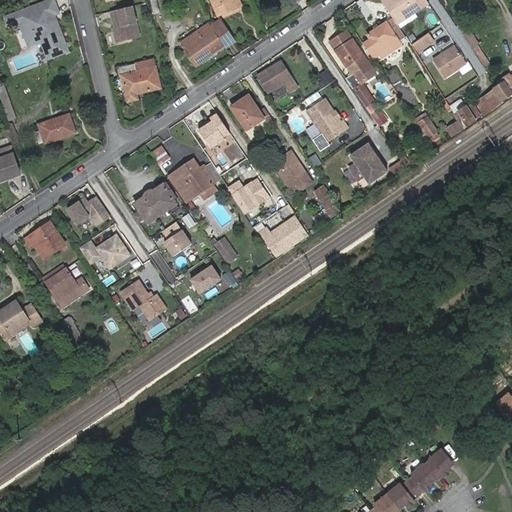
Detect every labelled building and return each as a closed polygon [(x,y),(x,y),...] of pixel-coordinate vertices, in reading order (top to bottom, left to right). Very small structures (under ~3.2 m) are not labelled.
[(21,22),(26,36),(35,33),(38,42),(40,42),(47,59),(67,52),(55,19),(53,20),(52,16),(54,16),(58,14),(53,0),(5,17),(9,26),(21,22)] [(212,0),(219,15),(237,7),(233,0),(212,0)] [(384,0),(398,23),(403,20),(405,18),(404,16),(414,10),(415,12),(422,8),(417,0),(384,0)] [(133,5),(111,11),(115,30),(114,31),(117,42),(140,37),(133,5)] [(405,18),(415,12),(414,10),(404,16),(405,18)] [(364,43),(374,58),(383,52),(380,47),(392,39),(396,43),(406,37),(393,17),(367,34),(370,38),(364,43)] [(465,22),(459,26),(465,35),(471,31),(465,22)] [(196,67),(224,47),(224,46),(212,29),(210,23),(179,44),(196,67)] [(233,40),(221,23),(212,29),(224,46),(233,40)] [(465,35),(478,55),(482,52),(477,44),(479,43),(471,31),(465,35)] [(336,51),(346,66),(348,66),(353,74),(354,73),(361,83),(375,73),(360,50),(353,40),(347,32),(332,42),(337,49),(336,51)] [(35,33),(26,36),(29,46),(38,42),(35,33)] [(433,42),(428,34),(412,44),(418,53),(433,42)] [(380,47),(383,52),(396,43),(392,39),(380,47)] [(456,46),(434,60),(445,77),(467,63),(456,46)] [(136,63),(118,68),(120,76),(122,75),(128,101),(138,98),(137,93),(161,87),(154,59),(145,61),(147,69),(138,71),(136,63)] [(145,61),(136,63),(138,71),(147,69),(145,61)] [(282,62),(258,76),(268,92),(284,82),(290,92),(297,88),(282,62)] [(327,69),(319,75),(327,85),(335,80),(327,69)] [(361,83),(354,73),(353,74),(347,78),(358,94),(366,89),(361,83)] [(503,78),(506,82),(511,78),(511,76),(510,74),(503,78)] [(511,78),(506,82),(495,89),(496,89),(504,100),(511,94),(511,78)] [(336,81),(328,85),(332,93),(340,89),(336,81)] [(487,88),(490,93),(491,93),(496,89),(495,89),(493,84),(487,88)] [(7,85),(0,87),(0,88),(10,120),(18,118),(7,85)] [(374,103),(366,89),(358,94),(367,106),(374,103)] [(499,105),(505,102),(504,100),(496,89),(491,93),(499,105)] [(493,109),(499,105),(491,93),(490,93),(485,97),(493,109)] [(231,107),(247,130),(264,118),(249,95),(231,107)] [(334,111),(326,99),(307,111),(328,142),(349,128),(344,120),(342,122),(339,118),(336,117),(334,114),(334,111)] [(379,109),(374,103),(367,106),(372,113),(379,109)] [(455,113),(465,128),(476,120),(476,119),(480,116),(477,112),(477,109),(477,107),(476,107),(475,105),(473,105),(471,105),(470,106),(469,107),(469,108),(468,106),(455,113)] [(40,125),(45,144),(77,134),(71,115),(40,125)] [(418,119),(430,136),(439,130),(430,117),(424,121),(422,117),(418,119)] [(447,129),(452,137),(462,129),(457,122),(447,129)] [(423,129),(418,132),(428,146),(433,143),(423,129)] [(352,169),(360,180),(366,176),(372,184),(389,172),(371,144),(353,156),(359,164),(352,169)] [(161,147),(151,155),(159,166),(169,160),(161,147)] [(292,153),(289,155),(300,171),(303,169),(292,153)] [(20,174),(13,154),(0,158),(0,178),(5,177),(6,179),(20,174)] [(300,171),(289,155),(275,165),(296,196),(313,184),(303,169),(300,171)] [(406,156),(402,159),(410,170),(414,168),(406,156)] [(169,178),(187,202),(211,185),(216,182),(204,165),(199,169),(193,160),(169,178)] [(234,194),(246,211),(270,195),(258,178),(244,187),(239,180),(230,187),(235,194),(234,194)] [(163,185),(135,204),(140,211),(133,215),(138,223),(145,218),(148,223),(170,208),(166,201),(172,197),(173,199),(175,197),(170,190),(168,192),(163,185)] [(321,210),(323,212),(313,219),(318,226),(339,212),(335,205),(336,204),(324,186),(315,192),(325,208),(321,210)] [(96,212),(87,197),(68,209),(78,224),(96,212)] [(166,201),(170,208),(177,204),(173,199),(172,197),(166,201)] [(267,226),(258,232),(277,259),(310,237),(295,215),(270,232),(267,226)] [(35,245),(39,242),(49,256),(66,245),(50,222),(25,239),(31,247),(35,245)] [(167,235),(180,229),(178,224),(165,230),(167,235)] [(165,242),(174,256),(192,244),(182,230),(165,242)] [(110,269),(131,255),(117,234),(96,248),(110,269)] [(218,247),(221,252),(230,246),(227,241),(218,247)] [(39,242),(35,245),(45,259),(49,256),(39,242)] [(230,246),(221,252),(228,262),(237,256),(230,246)] [(60,273),(66,269),(63,265),(57,269),(60,273)] [(192,279),(201,292),(222,278),(213,265),(192,279)] [(57,269),(39,281),(46,283),(60,273),(57,269)] [(89,288),(82,278),(75,282),(66,269),(60,273),(46,283),(62,306),(89,288)] [(227,278),(234,289),(241,284),(234,273),(227,278)] [(169,311),(159,296),(155,298),(151,297),(150,295),(148,293),(139,280),(121,292),(135,313),(142,308),(152,322),(169,311)] [(181,301),(193,317),(200,311),(189,295),(181,301)] [(33,326),(42,320),(30,303),(21,309),(14,298),(0,307),(1,310),(0,310),(0,326),(3,324),(10,334),(29,322),(33,326)] [(189,314),(181,303),(172,310),(179,320),(189,314)] [(66,319),(78,337),(81,335),(69,317),(66,319)] [(70,343),(78,337),(66,319),(58,324),(70,343)] [(11,336),(10,334),(3,324),(0,326),(0,331),(6,340),(11,336)] [(511,396),(510,393),(496,405),(506,417),(511,412),(511,413),(511,396)] [(433,477),(435,479),(437,481),(442,476),(444,477),(451,471),(447,466),(452,462),(442,449),(428,460),(431,463),(425,467),(423,465),(410,475),(413,478),(407,482),(402,487),(400,484),(374,505),(376,508),(371,511),(392,511),(398,507),(402,503),(404,505),(407,508),(414,502),(413,501),(424,491),(425,493),(433,486),(430,483),(429,481),(433,477)]
